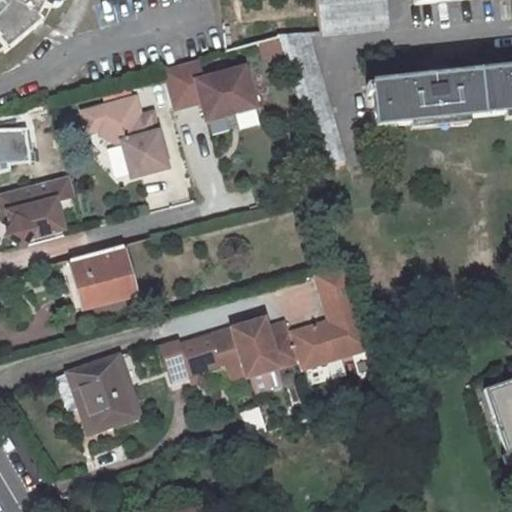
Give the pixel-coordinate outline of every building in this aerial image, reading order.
[(0,0),(0,50),(32,22),(38,23),(46,7),(40,4),(42,0),(47,1),(48,0),(0,0)] [(390,25),(385,0),(313,0),(319,33),(390,25)] [(318,169),(341,161),(304,34),(276,37),(318,169)] [(204,121),(252,108),(241,66),(199,79),(194,59),(158,69),(170,108),(198,101),(204,121)] [(428,80),(370,87),(376,131),(511,115),(511,71),(444,78),(443,73),(428,75),(428,80)] [(131,96),(81,109),(86,130),(96,127),(97,132),(114,142),(119,141),(128,177),(164,167),(149,111),(136,114),(131,96)] [(8,214),(11,224),(5,235),(22,245),(23,245),(27,237),(61,228),(53,201),(73,195),(68,176),(68,175),(0,192),(0,201),(3,212),(7,211),(8,211),(8,214)] [(72,309),(133,294),(120,245),(67,259),(72,280),(64,281),(72,309)] [(348,267),(317,275),(331,319),(332,323),(324,326),(323,322),(289,333),(299,364),(301,371),(373,348),(348,267)] [(250,379),(299,364),(289,333),(273,338),(267,318),(214,335),(225,368),(244,362),(250,379)] [(159,344),(168,369),(184,365),(178,341),(177,339),(159,344)] [(80,408),(89,434),(138,417),(116,355),(69,370),(67,371),(80,408)] [(225,368),(231,385),(250,379),(244,362),(225,368)] [(53,377),(66,413),(80,408),(67,371),(53,377)] [(511,382),(485,392),(509,463),(511,461),(511,382)]
